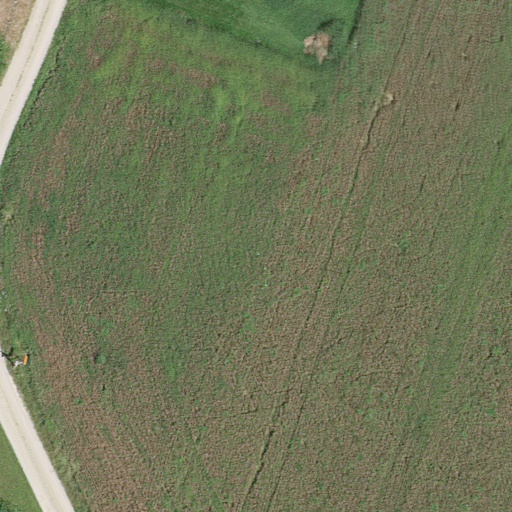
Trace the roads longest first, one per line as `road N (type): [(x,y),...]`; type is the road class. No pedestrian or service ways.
road 1 (track): [(0,394),(52,511)]
road 2 (track): [(53,0),(0,111)]
